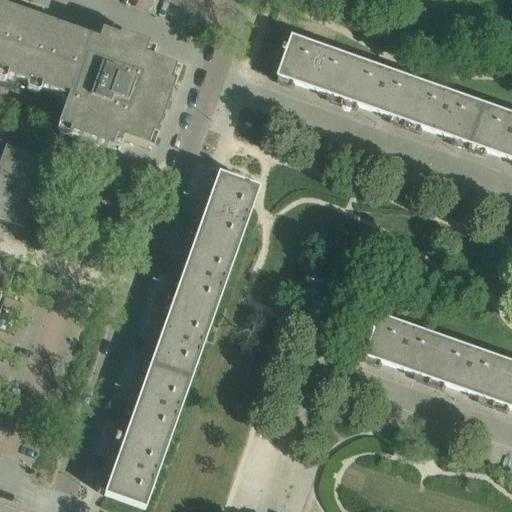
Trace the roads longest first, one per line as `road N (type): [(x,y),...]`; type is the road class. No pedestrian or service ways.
road 1 (residential): [(58,511),(209,85)]
road 2 (residential): [(265,511),(317,370),(511,439)]
road 3 (residential): [(511,192),(209,85)]
